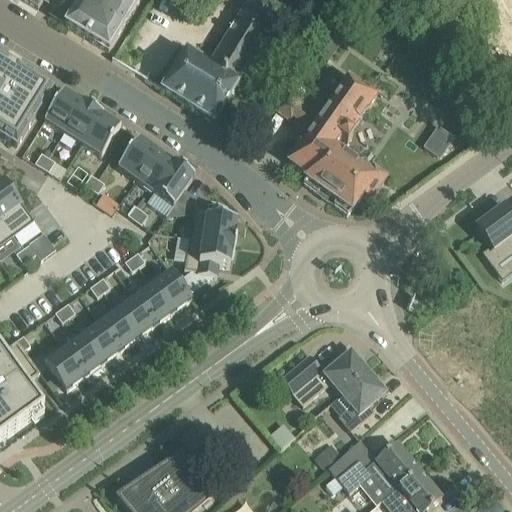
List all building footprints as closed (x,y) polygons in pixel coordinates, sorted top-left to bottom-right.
[(17,0),(38,12),(45,0),(17,0)] [(66,28),(65,29),(108,55),(142,0),(45,0),(57,7),(50,18),(66,28)] [(161,94),(215,127),(285,15),(261,0),(252,0),(209,69),(186,55),(161,94)] [(511,11),(498,22),(511,41),(511,11)] [(53,92),(0,59),(0,139),(17,150),(53,92)] [(289,97),(276,115),(291,125),(292,123),(310,135),(288,166),(307,179),(305,182),(303,187),(304,188),(310,192),(317,197),(321,194),(336,204),(333,209),(348,219),(351,215),(352,216),(355,211),(363,200),(369,205),(387,180),(374,171),(369,178),(345,161),(346,159),(334,151),(341,142),(348,147),(354,138),(352,137),(378,99),(349,79),(320,121),(302,109),(304,107),(289,97)] [(82,106),(64,94),(44,125),(64,137),(83,106),(82,106)] [(83,105),(82,106),(83,106),(64,137),(82,149),(101,118),(102,119),(103,117),(83,105)] [(102,119),(101,118),(82,149),(101,161),(121,130),(102,119)] [(455,141),(438,129),(423,151),(439,163),(455,141)] [(158,155),(139,142),(117,172),(136,185),(158,155)] [(175,168),(158,155),(136,185),(154,198),(175,168)] [(48,162),(42,158),(35,169),(42,173),(48,162)] [(55,167),(48,162),(42,173),(49,177),(55,167)] [(194,182),(175,168),(154,198),(173,211),(194,182)] [(98,184),(91,180),(85,190),(91,194),(98,184)] [(3,182),(0,184),(0,223),(13,241),(34,226),(3,182)] [(105,189),(98,184),(91,194),(98,199),(105,189)] [(194,211),(189,243),(235,250),(237,238),(235,238),(236,227),(226,225),(227,213),(208,210),(207,213),(194,211)] [(504,210),(477,230),(493,252),(489,255),(488,253),(486,254),(498,270),(511,259),(511,212),(508,215),(504,210)] [(142,215),(135,211),(128,221),(135,225),(142,215)] [(148,220),(142,215),(135,225),(141,230),(148,220)] [(0,223),(0,250),(13,241),(0,223)] [(44,238),(29,249),(36,260),(41,266),(56,255),(44,238)] [(235,250),(189,243),(184,275),(197,277),(197,279),(217,283),(218,271),(229,272),(231,261),(233,262),(235,250)] [(29,249),(22,254),(30,264),(36,260),(29,249)] [(22,254),(16,259),(23,269),(30,264),(22,254)] [(138,257),(131,262),(139,272),(145,267),(138,257)] [(131,262),(125,267),(132,277),(139,272),(131,262)] [(151,289),(172,318),(191,305),(188,300),(170,275),(151,289)] [(183,293),(188,300),(196,294),(186,280),(178,286),(183,293)] [(103,283),(97,288),(104,298),(110,293),(103,283)] [(97,288),(90,292),(97,302),(104,298),(97,288)] [(133,302),(155,331),(172,318),(151,289),(133,302)] [(446,328),(461,346),(499,314),(484,297),(446,328)] [(116,314),(138,344),(155,331),(133,302),(116,314)] [(62,313),(69,323),(75,318),(68,308),(62,313)] [(62,313),(55,318),(62,327),(69,323),(62,313)] [(116,314),(99,327),(120,357),(138,344),(116,314)] [(440,322),(417,342),(446,377),(469,357),(440,322)] [(99,327),(81,340),(103,369),(120,357),(99,327)] [(81,340),(64,353),(85,382),(103,369),(81,340)] [(17,346),(24,355),(30,351),(23,341),(17,346)] [(0,354),(0,445),(43,414),(25,389),(40,378),(24,355),(17,346),(2,357),(0,354)] [(331,388),(341,400),(371,375),(350,349),(321,373),(310,360),(281,385),(304,412),(331,388)] [(64,353),(45,366),(67,396),(85,382),(64,353)] [(371,375),(341,400),(352,412),(340,423),(351,436),(373,417),(369,412),(371,411),(386,397),(378,388),(380,386),(371,375)] [(511,375),(487,397),(502,416),(511,407),(511,375)] [(511,407),(502,416),(511,427),(511,407)] [(360,445),(329,474),(335,481),(343,491),(349,499),(359,490),(370,482),(387,502),(419,476),(396,448),(376,465),(360,445)] [(343,459),(333,447),(315,463),(325,474),(343,459)] [(141,488),(121,502),(129,511),(195,511),(211,499),(200,486),(202,484),(207,480),(198,470),(194,474),(191,476),(180,463),(158,477),(154,478),(150,480),(146,482),(143,485),(141,488)] [(387,502),(382,506),(386,511),(430,511),(442,503),(419,476),(387,502)] [(335,481),(325,490),(334,499),(343,491),(335,481)]
